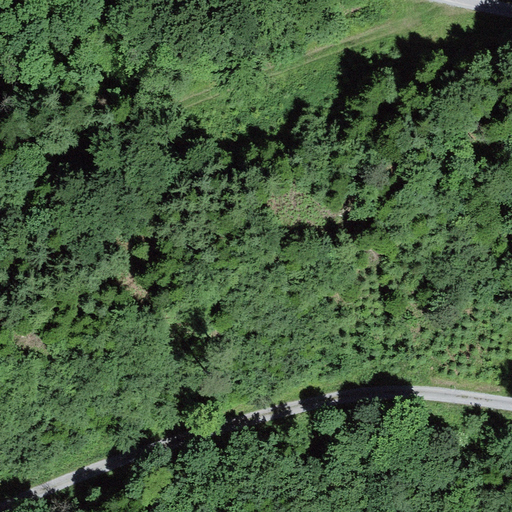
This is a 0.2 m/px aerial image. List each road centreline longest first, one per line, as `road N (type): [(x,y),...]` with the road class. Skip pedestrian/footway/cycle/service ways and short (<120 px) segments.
road 1 (track): [(0,503),(323,402),(434,394),(511,402)]
road 2 (track): [(0,199),(264,81),(390,41),(434,0)]
